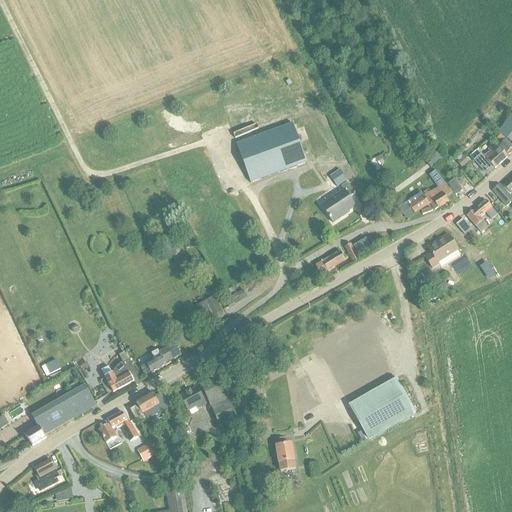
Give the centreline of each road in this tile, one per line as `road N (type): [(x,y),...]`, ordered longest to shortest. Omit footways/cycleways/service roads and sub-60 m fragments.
road 1 (unclassified): [(450,214),(370,229),(293,269),(208,355)]
road 2 (tertiary): [(208,355),(450,214)]
road 3 (tertiary): [(0,486),(45,450),(208,355)]
road 4 (unknown): [(73,434),(102,466),(191,480),(198,511)]
